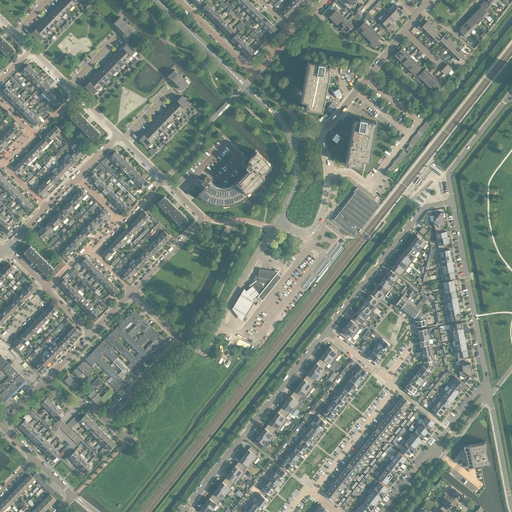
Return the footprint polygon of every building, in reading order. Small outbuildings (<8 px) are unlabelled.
[(69,9),(73,5),(67,0),(63,0),(62,2),(69,9)] [(250,3),(247,0),(244,0),(241,4),(245,9),(250,3)] [(295,8),(299,4),(295,0),(292,0),(290,3),(295,8)] [(353,6),(357,2),(355,0),(342,0),(345,2),(344,4),(350,9),(353,6)] [(487,0),(484,0),(482,2),(480,5),(486,10),(492,4),(487,0)] [(65,13),(69,9),(62,2),(58,6),(65,13)] [(201,9),(206,13),(213,6),(212,4),(209,6),(207,3),(201,9)] [(249,13),(255,7),(250,3),(245,9),(249,13)] [(295,8),(290,3),(285,8),(291,13),(295,8)] [(402,16),(405,13),(407,11),(402,7),(400,9),(396,5),(392,9),(400,16),(401,15),(402,16)] [(479,8),(477,10),(484,17),(488,13),(486,10),(480,5),(477,7),(479,8)] [(61,17),(65,13),(58,6),(54,10),(61,17)] [(210,18),(216,12),(213,10),(215,8),(213,6),(206,13),(210,18)] [(329,17),(333,21),(340,14),(336,10),(337,8),(335,6),(331,11),(333,13),(329,17)] [(259,12),(255,7),(249,13),(254,17),(259,12)] [(286,17),(291,13),(285,8),(281,12),(286,17)] [(392,9),(388,13),(395,20),(400,16),(392,9)] [(58,21),(61,17),(54,10),(50,14),(58,21)] [(481,21),(484,17),(477,10),(474,14),(481,21)] [(216,11),(216,12),(210,18),(215,22),(220,17),(222,14),(220,13),(219,14),(216,11)] [(263,16),(259,12),(254,17),(258,21),(263,16)] [(374,19),(367,13),(364,16),(368,19),(370,21),(371,20),(372,21),(374,19)] [(391,24),(395,20),(388,13),(384,17),(391,24)] [(54,25),(58,21),(50,14),(47,18),(54,25)] [(333,21),(337,25),(344,18),(340,14),(333,21)] [(474,14),(470,18),(477,25),(481,21),(474,14)] [(262,26),(268,20),(263,16),(258,21),(262,26)] [(123,19),(121,17),(120,17),(116,21),(115,20),(112,23),(116,27),(115,28),(116,30),(124,21),(122,19),(123,19)] [(215,22),(219,26),(224,21),(220,17),(215,22)] [(391,24),(384,17),(380,21),(387,28),(391,24)] [(50,28),(54,25),(47,18),(43,21),(50,28)] [(337,25),(341,28),(348,21),(344,18),(337,25)] [(473,29),(477,25),(470,18),(466,22),(473,29)] [(267,30),(272,25),(268,20),(262,26),(265,28),(263,30),(265,32),(267,30)] [(364,21),(357,29),(361,33),(368,25),(369,24),(366,20),(365,22),(364,21)] [(46,32),(50,28),(43,21),(39,25),(46,32)] [(126,23),(124,21),(116,30),(121,34),(129,26),(128,25),(129,25),(127,23),(126,23)] [(222,29),(224,31),(229,25),(224,21),(219,26),(219,27),(221,30),(222,29)] [(238,29),(244,23),(241,21),(235,27),(238,29)] [(348,21),(341,28),(345,32),(352,25),(348,21)] [(417,27),(419,29),(420,28),(424,32),(431,25),(427,21),(423,25),(421,22),(417,27)] [(466,22),(462,26),(469,33),(473,29),(466,22)] [(240,31),(246,25),(244,23),(238,29),(240,31)] [(43,37),(44,37),(43,36),(46,32),(39,25),(35,29),(43,37)] [(229,25),(224,31),(228,35),(233,30),(229,25)] [(271,34),(276,29),(272,25),(267,30),(271,34)] [(365,36),(372,29),(368,25),(361,33),(365,36)] [(435,29),(431,25),(424,32),(428,36),(435,29)] [(130,28),(129,26),(121,34),(122,35),(123,34),(127,38),(130,35),(129,34),(133,30),(133,29),(131,27),(130,28)] [(465,37),(469,33),(462,26),(458,30),(465,37)] [(35,29),(30,34),(34,38),(35,37),(39,41),(43,37),(35,29)] [(369,40),(376,33),(372,29),(365,36),(369,40)] [(428,36),(432,39),(439,32),(435,29),(428,36)] [(443,36),(439,32),(432,39),(436,43),(438,41),(443,36)] [(265,42),(267,39),(261,33),(258,35),(265,42)] [(369,43),(372,46),(374,48),(379,43),(377,41),(380,37),(376,33),(369,40),(371,42),(369,43)] [(236,44),(241,38),(236,34),(231,40),(236,44)] [(438,41),(442,45),(449,38),(445,34),(443,36),(438,41)] [(261,45),(263,43),(258,37),(255,39),(261,45)] [(16,50),(4,38),(0,42),(0,48),(4,52),(6,54),(9,57),(16,50)] [(236,44),(240,48),(245,43),(241,38),(236,44)] [(453,42),(449,38),(442,45),(446,49),(453,42)] [(446,49),(450,53),(457,46),(453,42),(446,49)] [(131,55),(135,51),(127,43),(123,47),(131,55)] [(240,48),(245,53),(250,47),(245,43),(240,48)] [(461,49),(457,46),(450,53),(454,57),(461,49)] [(128,59),(131,55),(123,47),(119,51),(128,59)] [(250,47),(245,53),(249,57),(254,52),(250,47)] [(398,59),(405,52),(401,48),(394,55),(398,59)] [(465,54),(461,49),(454,57),(458,61),(465,54)] [(124,63),(128,59),(119,51),(116,55),(124,63)] [(409,56),(405,52),(398,59),(402,63),(409,56)] [(120,67),(124,63),(116,55),(112,59),(120,67)] [(413,60),(409,56),(402,63),(406,67),(413,60)] [(116,70),(120,67),(112,59),(108,63),(116,70)] [(413,60),(406,67),(410,71),(417,64),(413,60)] [(306,105),(306,108),(322,111),(329,76),(328,75),(328,74),(329,75),(330,71),(328,71),(329,68),(335,69),(335,66),(331,65),(308,61),(300,100),(307,102),(306,105)] [(112,74),(116,70),(108,63),(104,66),(112,74)] [(417,64),(410,71),(414,75),(419,70),(421,68),(417,64)] [(20,70),(26,75),(32,69),(31,68),(32,68),(30,66),(29,66),(28,65),(26,67),(24,65),(20,70)] [(109,78),(112,74),(104,66),(101,70),(109,78)] [(419,70),(414,75),(419,79),(421,78),(422,79),(429,72),(425,68),(421,72),(419,70)] [(36,73),(32,69),(26,75),(30,80),(36,73)] [(105,82),(109,78),(101,70),(97,74),(105,82)] [(170,83),(178,74),(176,72),(177,72),(175,70),(174,70),(170,74),(169,73),(166,76),(170,80),(169,81),(170,83)] [(429,72),(422,79),(426,83),(433,76),(429,72)] [(34,84),(41,77),(36,73),(30,80),(34,84)] [(101,86),(105,82),(97,74),(93,78),(101,86)] [(183,79),(183,78),(181,76),(180,76),(178,74),(170,83),(175,87),(183,79)] [(430,87),(437,80),(433,76),(426,83),(430,87)] [(45,82),(41,77),(34,84),(39,88),(45,82)] [(97,90),(101,86),(93,78),(89,82),(97,90)] [(185,81),(183,79),(175,87),(176,88),(177,87),(181,91),(185,88),(183,87),(187,83),(187,82),(185,80),(185,81)] [(437,80),(430,87),(434,91),(441,84),(437,80)] [(49,86),(45,82),(39,88),(43,92),(49,86)] [(93,94),(97,90),(89,82),(84,87),(91,93),(92,92),(93,94)] [(5,96),(11,91),(12,89),(11,87),(9,89),(6,86),(6,87),(5,86),(4,85),(3,86),(2,87),(2,88),(2,89),(3,90),(1,92),(5,96)] [(43,92),(47,96),(53,90),(49,86),(43,92)] [(58,94),(53,90),(47,96),(51,101),(58,94)] [(13,93),(11,91),(5,96),(10,100),(15,95),(17,93),(15,91),(13,93)] [(62,98),(58,94),(51,101),(56,105),(62,98)] [(10,100),(14,104),(19,99),(15,95),(10,100)] [(186,108),(190,104),(181,96),(178,100),(186,108)] [(19,99),(14,104),(18,109),(23,103),(25,102),(21,97),(19,99)] [(186,108),(178,100),(174,104),(181,111),(185,107),(185,108),(186,108)] [(18,109),(23,113),(28,107),(23,103),(18,109)] [(177,115),(181,111),(174,104),(170,108),(177,115)] [(28,107),(23,113),(27,117),(34,110),(32,108),(30,110),(28,107)] [(173,119),(177,115),(170,108),(166,112),(173,119)] [(27,117),(31,121),(38,114),(34,110),(27,117)] [(75,121),(75,122),(82,129),(89,122),(77,110),(73,114),(70,117),(73,120),(75,121)] [(170,123),(173,119),(166,112),(162,116),(170,123)] [(38,114),(31,121),(35,125),(38,123),(41,120),(38,118),(40,116),(41,115),(41,114),(40,113),(39,113),(38,114)] [(363,160),(369,161),(377,122),(356,117),(352,114),(350,116),(354,120),(354,123),(352,123),(352,127),(353,127),(353,128),(352,128),(345,163),(361,166),(362,163),(363,160)] [(166,126),(170,123),(162,116),(159,119),(166,126)] [(162,130),(166,126),(159,119),(155,123),(162,130)] [(13,123),(14,125),(10,129),(15,134),(20,130),(17,127),(19,125),(15,121),(13,123)] [(94,140),(101,133),(89,122),(82,129),(89,136),(89,135),(91,137),(94,140)] [(158,134),(162,130),(155,123),(151,127),(158,134)] [(55,125),(51,129),(57,135),(61,131),(64,129),(60,125),(57,127),(55,125)] [(155,138),(158,134),(151,127),(147,131),(155,138)] [(11,138),(15,134),(10,129),(6,133),(11,138)] [(47,134),(52,139),(54,141),(56,139),(54,137),(57,135),(51,129),(47,134)] [(152,143),(151,142),(155,138),(147,131),(144,135),(152,143)] [(7,143),(11,138),(6,133),(2,137),(7,143)] [(48,143),(52,139),(47,134),(43,138),(48,143)] [(152,143),(144,135),(138,140),(142,144),(143,143),(148,147),(152,143)] [(84,148),(77,141),(72,137),(70,139),(73,141),(77,145),(73,149),(80,156),(82,155),(84,153),(84,152),(82,150),(84,148)] [(48,143),(43,138),(39,142),(44,147),(48,143)] [(44,147),(39,142),(34,146),(40,152),(42,154),(44,152),(41,150),(44,147)] [(40,152),(34,146),(30,151),(36,156),(35,156),(38,158),(39,156),(37,154),(40,152)] [(76,161),(80,156),(73,149),(71,151),(73,153),(70,156),(76,161)] [(36,156),(30,151),(26,155),(31,160),(35,156),(36,156)] [(109,157),(113,161),(120,155),(115,151),(109,157)] [(199,194),(201,196),(204,198),(206,200),(208,201),(212,202),(215,203),(218,204),(222,204),(227,204),(230,204),(233,203),(236,202),(239,201),(242,199),(244,198),(247,196),(249,193),(271,170),(268,166),(270,164),(256,151),(249,158),(248,158),(243,163),(244,164),(249,169),(247,170),(243,165),(242,165),(247,170),(236,182),(233,184),(228,186),(225,186),(224,187),(219,186),(215,184),(211,182),(212,180),(211,179),(207,176),(205,178),(201,182),(198,179),(206,187),(203,189),(195,182),(203,190),(199,194)] [(31,160),(26,155),(22,159),(27,165),(31,160)] [(113,161),(118,166),(124,159),(120,155),(113,161)] [(70,156),(66,160),(71,165),(76,161),(70,156)] [(27,165),(22,159),(18,164),(23,169),(27,165)] [(126,161),(124,159),(118,166),(122,170),(128,163),(129,162),(126,160),(126,161)] [(67,169),(71,165),(66,160),(62,164),(67,169)] [(106,170),(99,163),(97,165),(99,168),(104,172),(106,170)] [(122,170),(126,174),(133,168),(128,163),(122,170)] [(23,172),(25,170),(23,169),(18,164),(13,168),(19,173),(21,171),(23,172)] [(67,169),(62,164),(57,169),(63,174),(67,169)] [(137,172),(133,168),(126,174),(131,178),(137,172)] [(59,178),(63,174),(57,169),(53,173),(59,178)] [(135,182),(141,176),(137,172),(131,178),(135,182)] [(54,182),(59,178),(53,173),(49,177),(54,182)] [(89,178),(93,182),(98,177),(93,173),(89,178)] [(100,175),(98,177),(93,182),(97,186),(102,181),(104,179),(100,175)] [(143,178),(141,176),(135,182),(139,187),(145,180),(146,179),(143,177),(143,178)] [(50,187),(54,182),(49,177),(45,181),(50,187)] [(145,180),(139,187),(138,188),(139,190),(141,188),(143,191),(150,184),(145,180)] [(6,190),(12,185),(7,181),(2,186),(6,190)] [(46,191),(50,187),(45,181),(40,186),(46,191)] [(97,186),(102,190),(106,185),(102,181),(97,186)] [(106,185),(102,190),(106,195),(111,190),(113,188),(108,183),(106,185)] [(11,194),(16,189),(12,185),(6,190),(3,194),(2,193),(0,195),(1,197),(2,196),(3,197),(4,196),(8,192),(11,194)] [(46,191),(40,186),(36,190),(42,195),(46,191)] [(333,220),(347,231),(354,223),(360,228),(365,221),(378,204),(372,199),(357,187),(354,191),(355,192),(336,216),(333,220)] [(15,199),(20,193),(16,189),(11,194),(15,199)] [(77,193),(82,199),(86,194),(81,189),(77,193)] [(106,195),(110,199),(115,194),(111,190),(106,195)] [(115,194),(110,199),(115,203),(119,198),(120,198),(122,196),(117,192),(115,194)] [(15,199),(13,200),(15,202),(17,200),(19,203),(25,197),(24,197),(25,197),(23,194),(22,195),(20,193),(15,199)] [(82,199),(77,193),(73,198),(78,203),(82,199)] [(176,207),(174,205),(164,196),(160,200),(158,202),(157,203),(161,206),(161,205),(163,207),(162,207),(169,214),(176,207)] [(29,202),(25,197),(19,203),(24,207),(29,202)] [(73,198),(68,202),(74,207),(78,203),(73,198)] [(117,205),(119,207),(124,202),(120,198),(119,198),(115,203),(114,204),(116,206),(117,205)] [(33,206),(29,202),(24,207),(28,211),(33,206)] [(63,206),(69,212),(74,207),(68,202),(67,204),(66,203),(63,206)] [(123,212),(125,209),(127,211),(132,207),(129,204),(127,206),(124,202),(119,207),(123,212)] [(69,212),(63,206),(61,208),(62,209),(60,211),(65,216),(69,212)] [(100,211),(98,214),(103,219),(107,215),(100,207),(98,209),(100,211)] [(188,219),(176,207),(169,214),(176,221),(177,221),(179,223),(178,223),(181,226),(188,219)] [(57,212),(55,214),(56,215),(61,220),(63,222),(67,218),(65,216),(60,211),(58,212),(57,212)] [(101,221),(103,219),(98,214),(95,211),(94,213),(96,216),(94,218),(99,223),(100,224),(102,222),(101,221)] [(145,220),(145,221),(146,222),(148,221),(146,219),(149,216),(144,211),(140,216),(145,220)] [(439,214),(436,214),(436,213),(433,213),(433,215),(432,215),(430,216),(431,221),(433,221),(444,219),(442,213),(441,212),(439,214)] [(57,225),(61,220),(56,215),(51,219),(57,225)] [(140,216),(139,216),(135,220),(140,225),(145,221),(145,220),(140,216)] [(97,225),(99,223),(94,218),(89,222),(95,228),(96,228),(98,226),(97,225)] [(46,223),(52,229),(57,225),(51,219),(50,221),(49,220),(46,223)] [(440,226),(445,225),(444,219),(433,221),(435,230),(441,229),(440,226)] [(140,225),(135,220),(131,224),(138,230),(138,231),(142,226),(140,225)] [(85,227),(91,232),(95,228),(89,222),(85,227)] [(43,228),(51,236),(53,234),(50,231),(52,229),(46,223),(44,225),(45,226),(43,228)] [(356,232),(360,228),(354,223),(347,231),(353,235),(356,232),(356,231),(356,232)] [(8,224),(2,229),(7,233),(12,228),(8,224)] [(138,230),(131,224),(127,228),(132,233),(135,236),(136,234),(135,233),(138,230)] [(424,235),(428,230),(423,226),(419,231),(424,235)] [(86,236),(91,232),(85,227),(81,231),(86,236)] [(219,234),(219,235),(223,238),(228,233),(230,231),(226,227),(223,229),(224,230),(219,235),(219,234)] [(46,235),(49,238),(51,236),(43,228),(39,232),(44,238),(46,235)] [(130,236),(132,233),(127,228),(127,229),(126,228),(124,230),(125,231),(123,233),(129,239),(130,240),(132,238),(130,236)] [(441,232),(441,229),(435,230),(437,239),(447,237),(446,231),(441,232)] [(82,241),(86,236),(81,231),(77,235),(82,241)] [(170,237),(168,235),(164,231),(160,235),(166,241),(167,242),(169,240),(169,239),(170,237)] [(120,235),(119,237),(125,243),(126,244),(128,243),(126,241),(129,239),(123,233),(122,232),(120,234),(120,235)] [(416,235),(417,236),(413,240),(423,248),(426,243),(421,239),(423,237),(418,232),(416,235)] [(73,239),(78,245),(82,241),(77,235),(73,239)] [(162,245),(166,241),(160,235),(156,239),(162,245)] [(116,239),(115,241),(119,246),(121,247),(125,243),(119,237),(118,237),(115,239),(116,239)] [(448,243),(447,237),(437,239),(438,248),(444,247),(444,244),(448,243)] [(76,247),(78,245),(73,239),(71,241),(69,239),(67,242),(66,241),(74,249),(75,249),(77,247),(76,247)] [(156,239),(151,243),(158,250),(162,245),(156,239)] [(423,248),(413,240),(409,245),(417,251),(421,247),(422,248),(423,248)] [(62,246),(70,253),(74,249),(66,241),(64,243),(67,245),(64,248),(62,246)] [(119,246),(115,241),(110,245),(115,250),(119,246)] [(154,254),(158,250),(151,243),(147,248),(154,254)] [(332,258),(342,246),(338,243),(328,255),(332,258)] [(110,245),(106,250),(111,255),(115,250),(110,245)] [(417,251),(409,245),(406,249),(416,257),(414,255),(417,251)] [(35,251),(33,249),(30,246),(23,252),(35,264),(42,257),(35,250),(35,251)] [(65,258),(70,253),(62,246),(60,247),(63,250),(60,252),(59,251),(57,253),(62,258),(64,256),(65,258)] [(344,248),(342,247),(316,281),(317,282),(344,248)] [(440,257),(438,257),(450,255),(449,249),(445,250),(444,247),(438,248),(440,257)] [(147,248),(143,252),(149,258),(154,254),(147,248)] [(416,257),(406,249),(402,254),(412,261),(416,257)] [(111,255),(106,250),(102,254),(107,259),(111,255)] [(145,263),(149,258),(143,252),(139,256),(145,263)] [(412,261),(402,254),(399,258),(408,266),(412,261)] [(450,255),(438,257),(439,263),(451,260),(450,255)] [(141,267),(145,263),(139,256),(135,261),(141,267)] [(42,257),(35,264),(47,276),(51,272),(53,270),(54,269),(53,268),(51,266),(50,266),(49,265),(49,264),(42,257)] [(85,267),(90,262),(90,261),(89,259),(88,260),(86,258),(84,260),(82,258),(78,263),(80,265),(82,263),(85,267)] [(319,275),(330,261),(326,258),(315,273),(319,275)] [(408,266),(399,258),(395,263),(405,270),(408,266)] [(140,268),(141,267),(135,261),(133,259),(129,263),(137,271),(138,271),(140,269),(140,268)] [(129,263),(126,260),(123,262),(127,266),(128,265),(129,266),(126,269),(133,275),(137,271),(129,263)] [(451,260),(439,263),(440,268),(453,266),(451,260)] [(9,262),(5,267),(10,272),(14,268),(9,262)] [(90,271),(94,266),(90,262),(85,267),(90,271)] [(401,275),(405,270),(395,263),(392,267),(401,275)] [(93,276),(99,270),(94,266),(90,271),(88,272),(93,276)] [(453,266),(440,268),(441,274),(454,272),(453,266)] [(10,272),(5,267),(0,271),(6,277),(8,279),(10,277),(8,275),(10,272)] [(260,299),(262,300),(262,301),(281,277),(281,276),(277,273),(279,270),(277,272),(274,272),(274,271),(273,272),(259,269),(260,268),(259,268),(258,275),(256,275),(256,274),(255,274),(255,275),(255,276),(255,277),(254,277),(254,278),(253,279),(252,279),(253,279),(254,281),(249,286),(250,285),(252,288),(257,295),(258,296),(257,297),(258,297),(260,299)] [(133,275),(126,269),(122,273),(123,274),(121,276),(124,280),(126,278),(128,280),(133,275)] [(97,281),(103,274),(99,270),(93,276),(92,277),(97,281)] [(386,274),(396,282),(399,277),(390,270),(386,274)] [(454,272),(441,274),(442,280),(455,277),(454,272)] [(102,284),(107,279),(103,274),(97,281),(101,285),(102,284)] [(382,279),(392,286),(396,282),(386,274),(382,279)] [(306,290),(316,277),(312,275),(302,287),(306,290)] [(63,289),(69,283),(64,279),(59,284),(63,289)] [(107,288),(112,283),(107,279),(102,284),(107,288)] [(379,283),(389,291),(392,286),(382,279),(379,283)] [(442,288),(454,286),(453,280),(443,282),(444,287),(442,288)] [(25,286),(26,288),(32,293),(36,289),(31,283),(28,286),(26,284),(25,286)] [(68,293),(73,287),(69,283),(63,289),(68,293)] [(112,283),(107,288),(111,292),(116,287),(112,283)] [(375,288),(385,295),(389,291),(379,283),(375,288)] [(72,297),(77,292),(79,290),(75,286),(73,287),(68,293),(69,295),(71,298),(72,297)] [(455,291),(454,286),(442,288),(443,294),(455,291)] [(116,287),(111,292),(115,296),(120,291),(116,287)] [(22,292),(28,297),(32,293),(26,288),(22,292)] [(244,290),(232,311),(241,324),(255,302),(253,301),(257,297),(258,296),(257,295),(252,288),(246,293),(244,290)] [(372,292),(381,300),(385,295),(375,288),(372,292)] [(16,295),(23,302),(28,297),(22,292),(19,295),(18,294),(16,295)] [(72,297),(76,301),(82,296),(77,292),(72,297)] [(366,299),(376,307),(380,302),(370,294),(366,299)] [(12,299),(19,306),(23,302),(16,295),(12,299)] [(401,308),(408,298),(403,295),(396,304),(401,308)] [(82,296),(76,301),(81,306),(86,300),(82,296)] [(446,299),(447,304),(445,305),(457,302),(456,297),(446,299)] [(405,311),(412,302),(408,298),(401,308),(405,311)] [(9,305),(15,311),(19,306),(12,299),(10,302),(9,301),(7,303),(9,305)] [(363,303),(373,311),(376,307),(366,299),(363,303)] [(85,310),(90,304),(86,300),(81,306),(85,310)] [(54,302),(52,305),(58,311),(61,309),(54,302)] [(409,314),(416,305),(412,302),(405,311),(409,314)] [(445,305),(446,310),(459,308),(457,302),(445,305)] [(359,308),(369,316),(373,311),(363,303),(359,308)] [(51,304),(47,309),(53,314),(57,310),(51,304)] [(89,314),(95,309),(90,304),(85,310),(89,314)] [(10,315),(15,311),(9,305),(7,308),(5,306),(3,308),(5,309),(10,315)] [(423,314),(415,307),(417,305),(416,305),(409,314),(415,319),(423,314)] [(94,318),(99,313),(100,312),(98,310),(99,308),(97,306),(95,309),(89,314),(94,318)] [(356,312),(366,320),(369,316),(359,308),(356,312)] [(446,311),(448,310),(449,315),(447,316),(460,314),(459,308),(446,310),(446,311)] [(5,309),(1,314),(6,319),(10,315),(5,309)] [(43,313),(48,318),(50,320),(52,318),(50,317),(53,314),(47,309),(43,313)] [(139,314),(134,309),(119,325),(123,329),(133,320),(135,322),(134,323),(136,324),(142,318),(138,314),(139,314)] [(352,317),(362,325),(366,320),(356,312),(352,317)] [(39,317),(44,323),(48,318),(43,313),(39,317)] [(416,327),(426,325),(423,314),(415,319),(416,327)] [(44,323),(39,317),(34,322),(40,327),(42,329),(44,327),(42,325),(44,323)] [(143,317),(142,318),(136,324),(127,333),(132,338),(141,328),(144,331),(143,331),(144,333),(151,327),(147,323),(147,322),(143,317)] [(360,323),(362,325),(352,317),(353,318),(351,321),(350,320),(346,325),(356,333),(360,328),(358,326),(360,323)] [(30,326),(36,331),(40,327),(34,322),(30,326)] [(461,322),(449,324),(450,330),(462,328),(461,322)] [(114,329),(115,330),(111,334),(117,340),(119,339),(118,338),(120,335),(130,345),(135,340),(132,338),(127,333),(123,329),(119,325),(114,329)] [(349,337),(352,338),(356,333),(346,325),(342,330),(343,331),(341,334),(339,333),(347,340),(349,337)] [(26,330),(31,336),(36,331),(30,326),(26,330)] [(74,326),(69,330),(75,336),(79,332),(74,326)] [(151,327),(144,333),(138,339),(136,341),(136,342),(141,346),(150,336),(152,339),(151,340),(153,341),(159,335),(155,331),(156,330),(151,326),(151,327)] [(462,328),(450,330),(451,336),(463,333),(462,328)] [(71,340),(75,336),(69,330),(68,329),(63,333),(71,340)] [(22,335),(27,340),(31,336),(26,330),(22,335)] [(59,337),(61,339),(66,344),(68,343),(69,343),(71,341),(70,340),(71,340),(63,333),(59,337)] [(106,338),(107,338),(103,342),(109,349),(110,347),(110,346),(112,344),(122,353),(126,349),(117,340),(111,334),(110,333),(106,338)] [(160,348),(162,350),(169,343),(168,343),(164,339),(160,334),(159,335),(153,341),(144,350),(149,354),(158,345),(161,347),(160,348)] [(17,339),(23,344),(25,346),(27,344),(25,343),(27,340),(22,335),(17,339)] [(59,337),(55,341),(57,343),(62,349),(64,347),(66,345),(66,344),(61,339),(59,337)] [(376,342),(386,349),(390,344),(380,337),(376,342)] [(13,348),(18,352),(20,350),(19,349),(23,344),(17,339),(13,343),(16,346),(13,348)] [(145,359),(146,360),(150,356),(149,354),(144,350),(141,346),(136,342),(135,340),(130,345),(139,354),(137,356),(136,356),(135,357),(141,363),(145,359)] [(98,346),(98,347),(94,351),(100,357),(102,356),(101,355),(104,352),(113,362),(118,358),(109,349),(103,342),(102,342),(98,346)] [(386,349),(376,342),(373,346),(383,353),(386,349)] [(62,349),(57,343),(54,346),(52,344),(50,346),(58,353),(60,351),(60,352),(62,349)] [(329,346),(325,352),(335,360),(339,354),(337,352),(339,349),(331,343),(333,345),(330,347),(329,346)] [(455,347),(453,348),(454,352),(467,350),(465,344),(455,346),(455,347)] [(46,350),(54,357),(58,353),(50,346),(46,350)] [(372,351),(370,350),(379,357),(383,353),(373,346),(375,347),(372,351)] [(10,351),(13,353),(17,357),(19,355),(12,349),(10,351)] [(137,369),(142,364),(141,363),(135,357),(126,349),(122,353),(131,363),(129,365),(128,364),(126,366),(133,372),(137,368),(137,369)] [(49,362),(54,357),(46,350),(42,354),(49,362)] [(85,359),(92,366),(94,364),(93,364),(95,361),(105,371),(109,366),(100,357),(94,351),(94,350),(89,355),(90,356),(86,360),(85,359)] [(379,357),(370,350),(366,355),(375,362),(379,357)] [(454,353),(456,352),(458,361),(464,360),(463,357),(468,356),(467,350),(454,352),(454,353)] [(331,365),(335,360),(325,352),(321,357),(322,358),(320,361),(326,366),(328,363),(331,365)] [(45,366),(49,362),(42,354),(39,357),(40,358),(38,359),(45,366)] [(433,366),(432,360),(435,360),(434,354),(422,356),(424,364),(423,364),(433,366)] [(0,397),(4,401),(3,402),(4,402),(10,396),(9,396),(14,391),(15,391),(20,385),(20,386),(20,385),(25,380),(26,380),(10,364),(13,362),(11,360),(8,363),(6,361),(1,356),(0,356),(0,397)] [(118,358),(113,362),(123,371),(120,374),(119,373),(118,374),(124,381),(128,377),(129,377),(133,373),(133,372),(126,366),(118,358)] [(32,366),(36,370),(38,368),(41,370),(45,366),(38,359),(32,366)] [(333,370),(339,362),(336,359),(330,367),(333,370)] [(74,371),(79,376),(83,372),(88,377),(93,372),(83,361),(74,371)] [(324,369),(326,366),(320,361),(318,364),(316,363),(312,368),(322,376),(326,371),(324,369)] [(471,369),(470,363),(466,364),(465,361),(459,362),(460,365),(457,365),(458,371),(471,369)] [(433,366),(423,364),(419,370),(428,377),(426,375),(433,366)] [(364,377),(368,372),(358,365),(355,370),(364,377)] [(125,381),(124,381),(118,374),(109,366),(105,371),(114,380),(112,382),(111,381),(109,383),(116,390),(117,390),(116,389),(120,385),(121,386),(125,381)] [(313,382),(316,379),(318,381),(322,376),(312,368),(308,373),(309,374),(307,377),(313,382)] [(364,377),(355,370),(354,370),(356,371),(353,375),(360,381),(364,377)] [(428,377),(419,370),(416,374),(425,381),(428,377)] [(84,381),(79,376),(74,371),(64,380),(70,385),(74,381),(79,386),(84,381)] [(425,381),(416,374),(412,378),(421,385),(425,381)] [(350,380),(357,385),(360,381),(353,375),(350,380)] [(461,389),(465,384),(455,376),(451,381),(461,389)] [(92,399),(97,394),(93,390),(103,381),(98,377),(84,391),(92,399)] [(311,385),(313,382),(307,377),(305,380),(303,379),(299,384),(309,392),(313,387),(311,385)] [(421,385),(412,378),(409,382),(416,388),(418,390),(421,385)] [(346,384),(354,390),(357,385),(350,380),(346,384)] [(461,389),(451,381),(447,385),(457,393),(461,389)] [(416,388),(409,382),(403,389),(411,395),(416,388)] [(296,391),(294,393),(300,399),(303,396),(305,398),(309,392),(299,384),(295,390),(296,391)] [(343,388),(351,393),(354,390),(346,384),(343,388)] [(446,391),(444,390),(454,398),(457,393),(447,385),(449,387),(446,391)] [(114,392),(110,388),(101,397),(97,394),(92,399),(100,407),(114,392)] [(339,390),(348,397),(351,393),(343,388),(341,391),(339,390)] [(335,394),(344,401),(348,397),(339,390),(335,394)] [(454,398),(444,390),(440,394),(450,402),(454,398)] [(294,407),(300,399),(294,393),(292,396),(290,395),(286,400),(296,409),(296,408),(294,407)] [(334,400),(341,406),(344,401),(335,394),(337,396),(334,400)] [(437,399),(447,407),(450,402),(440,394),(437,399)] [(407,407),(410,402),(402,396),(399,400),(407,407)] [(47,397),(40,404),(45,408),(52,401),(47,397)] [(447,407),(437,399),(433,403),(443,411),(447,407)] [(283,407),(281,410),(288,415),(290,412),(292,414),(296,409),(286,400),(282,406),(283,407)] [(331,404),(338,410),(341,406),(334,400),(331,404)] [(399,400),(396,404),(404,410),(407,407),(399,400)] [(49,412),(56,405),(52,401),(45,408),(43,409),(48,414),(49,412)] [(433,403),(430,408),(432,410),(431,411),(433,414),(435,412),(440,416),(443,411),(433,403)] [(327,408),(334,414),(338,410),(331,404),(327,408)] [(401,414),(404,410),(396,404),(393,408),(401,414)] [(60,409),(56,405),(49,412),(53,416),(60,409)] [(31,409),(38,415),(39,413),(40,413),(33,407),(31,409)] [(330,419),(334,414),(327,408),(325,407),(321,412),(322,412),(320,414),(325,418),(327,416),(330,419)] [(393,408),(390,412),(398,418),(401,414),(393,408)] [(53,416),(58,421),(56,423),(58,425),(62,421),(60,419),(65,414),(60,409),(53,416)] [(34,418),(35,418),(37,416),(30,410),(28,412),(34,418)] [(285,418),(288,415),(281,410),(279,413),(277,411),(273,417),(283,425),(288,420),(285,418)] [(395,422),(398,418),(390,412),(387,415),(395,422)] [(82,418),(80,420),(79,421),(83,425),(90,418),(86,414),(84,415),(82,418)] [(319,416),(317,415),(313,420),(322,427),(326,422),(324,420),(325,418),(320,414),(319,416)] [(387,415),(384,419),(392,426),(395,422),(387,415)] [(423,420),(431,427),(435,422),(426,416),(423,420)] [(279,430),(283,425),(273,417),(269,422),(270,423),(268,426),(275,431),(277,428),(279,430)] [(18,426),(21,429),(23,431),(30,423),(25,419),(25,420),(23,418),(18,424),(19,425),(18,426)] [(94,422),(90,418),(83,425),(87,430),(94,422)] [(389,430),(392,426),(384,419),(381,423),(389,430)] [(310,424),(319,432),(322,427),(313,420),(315,422),(312,425),(310,424)] [(418,423),(428,431),(431,427),(423,420),(420,424),(418,423)] [(87,430),(91,434),(98,427),(94,422),(87,430)] [(23,431),(27,435),(34,428),(30,423),(23,431)] [(381,423),(378,427),(386,433),(389,430),(381,423)] [(414,427),(424,435),(428,431),(418,423),(414,427)] [(306,428),(315,436),(319,432),(310,424),(306,428)] [(275,431),(268,426),(266,429),(265,428),(260,433),(271,441),(275,436),(272,434),(275,431)] [(103,431),(98,427),(91,434),(96,438),(103,431)] [(378,427),(375,431),(383,437),(386,433),(378,427)] [(411,431),(421,439),(424,435),(414,427),(411,431)] [(38,432),(34,428),(27,435),(31,439),(38,432)] [(303,433),(312,440),(315,436),(306,428),(303,433)] [(96,438),(100,442),(107,435),(103,431),(96,438)] [(380,441),(383,437),(375,431),(371,435),(380,441)] [(409,437),(418,443),(421,439),(411,431),(413,433),(409,437)] [(43,436),(38,432),(31,439),(36,443),(43,436)] [(266,447),(271,441),(260,433),(256,438),(257,440),(255,442),(254,441),(262,448),(264,445),(266,447)] [(300,437),(309,444),(312,440),(303,433),(300,437)] [(111,439),(107,435),(100,442),(104,446),(111,439)] [(371,435),(368,439),(377,445),(380,441),(371,435)] [(47,440),(43,436),(36,443),(40,447),(47,440)] [(296,441),(305,448),(309,444),(300,437),(296,441)] [(404,440),(414,448),(418,443),(409,437),(406,441),(404,440)] [(116,443),(111,439),(104,446),(109,451),(109,450),(110,451),(116,445),(115,444),(116,443)] [(368,439),(365,442),(373,449),(377,445),(368,439)] [(51,444),(47,440),(40,447),(44,451),(51,444)] [(401,444),(411,452),(414,448),(404,440),(401,444)] [(305,448),(296,441),(293,445),(302,452),(305,448)] [(489,459),(488,458),(486,445),(487,445),(486,441),(483,441),(483,442),(466,445),(466,444),(463,445),(464,450),(467,449),(468,452),(465,453),(467,463),(468,468),(470,467),(470,466),(487,463),(487,464),(490,463),(489,459)] [(365,442),(362,446),(370,453),(373,449),(365,442)] [(44,451),(48,456),(55,448),(51,444),(44,451)] [(399,450),(407,456),(411,452),(401,444),(403,446),(399,450)] [(302,452),(293,445),(290,449),(299,456),(302,452)] [(248,449),(244,454),(254,462),(258,457),(256,455),(258,452),(250,446),(251,447),(249,450),(248,449)] [(362,446),(359,450),(367,456),(370,453),(362,446)] [(63,450),(60,453),(55,448),(48,456),(53,460),(56,457),(58,459),(65,452),(63,450)] [(287,453),(296,461),(299,456),(290,449),(287,453)] [(68,457),(73,461),(80,454),(75,450),(68,457)] [(359,450),(356,454),(364,460),(367,456),(359,450)] [(392,455),(403,463),(406,458),(396,450),(392,455)] [(285,459),(292,465),(296,461),(287,453),(286,454),(288,455),(285,459)] [(73,461),(74,463),(77,466),(84,458),(80,454),(73,461)] [(239,459),(241,461),(239,463),(245,468),(251,460),(254,462),(244,454),(239,459)] [(361,464),(364,460),(356,454),(353,458),(361,464)] [(389,459),(399,467),(403,463),(392,455),(394,456),(391,460),(389,459)] [(77,466),(81,470),(88,463),(84,458),(77,466)] [(353,458),(350,462),(358,468),(361,464),(353,458)] [(288,470),(292,465),(285,459),(281,464),(288,470)] [(386,463),(396,471),(399,467),(389,459),(386,463)] [(350,462),(347,465),(355,472),(358,468),(350,462)] [(86,474),(93,467),(88,463),(81,470),(86,474)] [(235,465),(231,470),(241,478),(245,473),(243,471),(245,468),(239,463),(236,466),(235,465)] [(382,467),(393,475),(396,471),(386,463),(382,467)] [(277,465),(274,470),(283,477),(287,472),(277,465)] [(347,465),(344,469),(352,476),(355,472),(347,465)] [(379,471),(389,479),(393,475),(382,467),(379,471)] [(344,469),(341,473),(349,480),(352,476),(344,469)] [(226,476),(228,477),(226,480),(232,485),(238,477),(241,479),(241,478),(231,470),(226,476)] [(280,481),(283,477),(274,470),(273,470),(275,472),(272,475),(280,481)] [(379,471),(376,476),(386,484),(389,479),(379,471)] [(341,473),(338,477),(346,483),(349,480),(341,473)] [(35,479),(34,479),(32,477),(30,474),(26,479),(30,483),(32,485),(33,483),(32,482),(35,479)] [(280,481),(272,475),(269,479),(276,485),(280,481)] [(338,477),(335,481),(343,487),(346,483),(338,477)] [(26,479),(21,483),(26,488),(28,489),(29,487),(28,486),(30,483),(26,479)] [(276,485),(269,479),(266,484),(273,489),(276,485)] [(222,481),(218,487),(228,495),(232,489),(230,488),(232,485),(226,480),(223,483),(222,481)] [(374,484),(384,492),(387,488),(377,480),(374,484)] [(335,481),(332,485),(340,491),(343,487),(335,481)] [(24,490),(26,488),(21,483),(17,487),(22,492),(24,493),(25,492),(24,490)] [(273,489),(266,484),(262,488),(269,494),(273,489)] [(370,489),(381,497),(384,492),(374,484),(370,489)] [(332,485),(329,489),(337,495),(340,491),(332,485)] [(19,494),(22,492),(17,487),(13,492),(18,496),(19,498),(21,496),(19,494)] [(214,492),(215,493),(213,496),(219,501),(225,493),(228,495),(218,487),(214,492)] [(464,496),(453,488),(447,496),(453,500),(455,497),(457,499),(460,501),(462,499),(463,500),(465,497),(464,497),(464,496)] [(333,500),(337,495),(329,489),(325,494),(324,494),(333,500)] [(369,494),(377,501),(381,497),(370,489),(372,490),(369,494)] [(17,500),(15,499),(18,496),(13,492),(9,496),(14,500),(15,502),(17,500)] [(255,497),(264,504),(268,500),(258,492),(255,497)] [(51,504),(56,500),(52,496),(50,494),(45,499),(51,504)] [(364,497),(374,505),(377,501),(369,494),(366,498),(364,497)] [(9,505),(14,500),(9,496),(5,500),(9,505)] [(213,509),(219,501),(213,496),(210,499),(209,498),(205,503),(213,509)] [(451,502),(453,500),(447,496),(442,503),(447,507),(446,508),(449,510),(450,509),(452,511),(453,511),(455,509),(454,509),(456,506),(453,504),(451,502)] [(261,508),(264,504),(255,497),(257,499),(254,502),(252,501),(261,508)] [(360,501),(370,509),(374,505),(364,497),(360,501)] [(47,509),(51,504),(45,499),(41,503),(47,509)] [(1,504),(5,509),(9,505),(5,500),(1,504)] [(256,511),(257,511),(261,508),(252,501),(248,505),(256,511)] [(359,507),(365,511),(368,511),(370,509),(360,501),(362,503),(359,507)] [(41,511),(43,511),(46,510),(47,509),(41,503),(37,508),(41,511)] [(198,511),(210,511),(213,509),(205,503),(201,508),(202,510),(200,511),(199,511),(198,511)]
